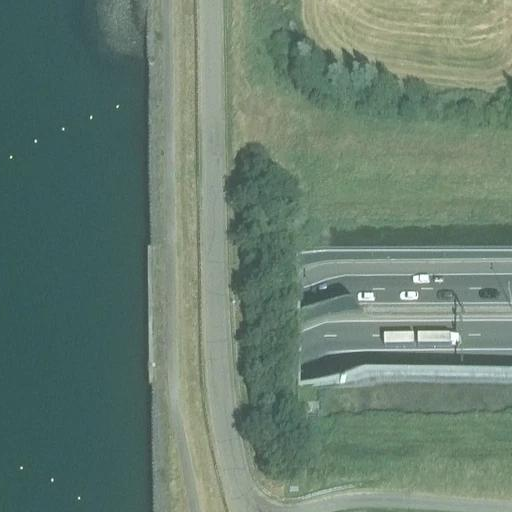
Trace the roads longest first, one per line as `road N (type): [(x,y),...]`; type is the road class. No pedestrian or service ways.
road 1 (tertiary): [(245,511),(229,463),(217,349),(210,0)]
road 2 (motorway): [(0,343),(511,338)]
road 3 (motorway): [(511,292),(0,295)]
road 4 (unclassified): [(511,510),(340,502),(295,511)]
